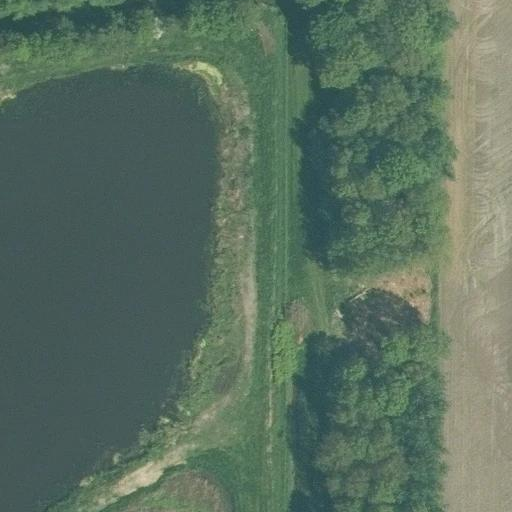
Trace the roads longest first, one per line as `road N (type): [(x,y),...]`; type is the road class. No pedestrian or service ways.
road 1 (track): [(291,0),(315,43),(320,121),(316,511)]
road 2 (track): [(228,0),(0,32)]
